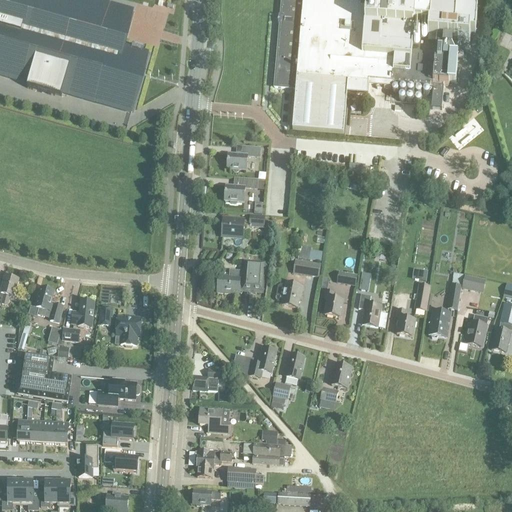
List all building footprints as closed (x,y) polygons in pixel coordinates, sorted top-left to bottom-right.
[(89,0),(0,0),(0,76),(29,85),(28,89),(61,99),(63,94),(131,113),(147,54),(141,53),(143,49),(132,46),(131,50),(122,47),(132,12),(89,0)] [(115,0),(114,6),(121,9),(123,0),(115,0)] [(281,0),(281,11),(279,11),(279,13),(280,13),(279,22),(278,22),(278,24),(280,25),(274,89),(295,90),(292,130),(343,135),(346,95),(353,95),(360,96),(361,96),(368,97),(368,89),(369,84),(433,89),(431,107),(431,110),(441,111),(442,88),(433,87),(433,84),(439,85),(449,86),(449,83),(456,84),(458,59),(451,59),(452,44),(454,44),(455,39),(469,40),(470,29),(474,29),(476,0),(281,0)] [(228,156),(227,171),(233,171),(234,173),(236,174),(237,173),(239,171),(246,172),(247,158),(259,159),(260,150),(244,149),(243,157),(228,156)] [(226,188),(225,203),(231,203),(231,205),(236,205),(237,203),(244,204),(245,190),(257,191),(257,190),(257,183),(258,182),(242,181),(241,189),(226,188)] [(406,209),(416,214),(419,206),(409,202),(406,209)] [(250,222),(250,228),(264,229),(265,218),(251,217),(250,222)] [(223,220),(222,238),(243,240),(243,232),(249,233),(250,228),(250,222),(244,222),(223,220)] [(360,255),(372,256),(373,245),(361,244),(360,255)] [(301,247),(299,260),(321,264),(323,255),(311,254),(312,249),(301,247)] [(295,267),(294,275),(318,279),(320,266),(295,262),(295,267)] [(219,276),(217,294),(239,296),(240,290),(243,290),(244,291),(244,292),(249,292),(249,291),(256,291),(256,293),(261,293),(261,292),(262,292),(265,265),(245,263),(244,273),(230,272),(230,277),(219,276)] [(339,274),(337,284),(355,288),(357,278),(339,274)] [(5,278),(1,295),(4,296),(3,300),(2,305),(7,306),(10,298),(14,299),(19,282),(5,278)] [(465,279),(462,292),(483,297),(486,283),(465,279)] [(278,288),(276,301),(278,304),(282,304),(282,307),(297,310),(300,296),(302,297),(303,289),(286,285),(286,287),(281,287),(278,288)] [(418,295),(415,311),(426,313),(428,297),(430,288),(419,286),(418,295)] [(129,287),(116,287),(117,302),(129,301),(129,287)] [(452,287),(448,311),(458,312),(462,289),(452,287)] [(42,290),(36,309),(39,310),(38,317),(44,318),(46,312),(49,313),(54,293),(42,290)] [(328,301),(325,317),(341,320),(343,303),(332,301),(333,294),(326,293),(325,300),(328,301)] [(361,296),(359,311),(365,312),(362,327),(378,330),(381,308),(370,306),(371,298),(367,297),(361,296)] [(73,314),(72,326),(78,327),(78,328),(92,329),(94,304),(81,303),(80,313),(77,315),(73,314)] [(50,320),(50,322),(59,324),(63,308),(54,306),(50,320)] [(501,324),(499,332),(496,331),(491,351),(506,355),(510,334),(511,327),(511,326),(511,307),(505,306),(501,324)] [(101,309),(99,326),(111,327),(113,310),(101,309)] [(399,320),(397,336),(412,338),(415,322),(404,320),(405,313),(398,312),(397,319),(399,320)] [(433,313),(429,337),(431,337),(432,340),(436,341),(438,339),(446,340),(450,315),(433,313)] [(471,325),(466,344),(468,345),(468,346),(482,349),(486,328),(488,320),(474,317),(473,324),(473,325),(471,325)] [(118,318),(116,337),(121,337),(121,346),(124,346),(126,348),(131,349),(133,347),(137,347),(137,339),(140,339),(142,320),(118,318)] [(52,329),(48,344),(58,347),(62,332),(52,329)] [(62,332),(58,347),(64,347),(65,343),(79,344),(80,332),(64,330),(64,332),(62,332)] [(23,335),(19,350),(24,352),(28,336),(23,335)] [(48,356),(57,353),(58,349),(57,348),(46,350),(48,356)] [(69,360),(70,349),(59,348),(58,359),(69,360)] [(87,349),(87,351),(82,350),(82,361),(93,362),(94,349),(87,349)] [(263,350),(259,366),(252,364),(249,378),(260,380),(262,373),(271,375),(276,353),(263,350)] [(68,403),(72,378),(51,375),(53,360),(24,356),(18,396),(68,403)] [(291,356),(286,378),(299,381),(304,359),(291,356)] [(244,359),(236,357),(235,364),(241,372),(244,359)] [(351,370),(336,367),(331,387),(347,390),(351,370)] [(194,379),(193,392),(218,394),(218,381),(221,382),(222,373),(208,372),(208,380),(194,379)] [(110,394),(99,393),(98,407),(117,408),(118,400),(125,401),(135,402),(136,396),(138,397),(140,395),(140,389),(139,388),(137,387),(137,386),(125,385),(125,382),(111,381),(110,394)] [(284,408),(286,400),(289,400),(292,386),(277,383),(273,397),(274,397),(272,405),(284,408)] [(315,384),(308,383),(306,393),(312,394),(315,384)] [(334,410),(335,404),(338,393),(323,390),(319,407),(334,410)] [(228,404),(228,396),(218,396),(218,403),(228,404)] [(222,413),(200,411),(199,427),(216,428),(215,434),(209,434),(229,436),(229,426),(221,425),(222,413)] [(13,423),(12,437),(18,437),(18,444),(31,444),(32,424),(19,424),(13,423)] [(32,424),(31,444),(43,445),(44,425),(32,424)] [(44,425),(43,445),(55,446),(56,425),(44,425)] [(56,425),(55,446),(67,446),(68,426),(56,425)] [(104,432),(103,447),(117,448),(118,441),(133,442),(134,428),(113,426),(112,433),(104,432)] [(274,438),(274,428),(260,427),(259,438),(274,438)] [(248,448),(249,439),(241,438),(240,447),(248,448)] [(289,459),(290,448),(254,446),(253,457),(280,459),(280,458),(289,459)] [(77,464),(77,468),(79,468),(79,479),(92,479),(92,470),(98,470),(98,447),(86,447),(86,461),(79,461),(79,464),(77,464)] [(214,454),(199,452),(198,457),(198,462),(196,461),(196,467),(197,467),(197,470),(197,478),(212,480),(213,473),(214,465),(221,466),(221,463),(231,464),(232,455),(221,454),(221,455),(214,454)] [(284,467),(285,460),(280,460),(280,459),(253,457),(253,465),(284,467)] [(114,458),(113,472),(137,474),(138,460),(114,458)] [(256,472),(229,470),(228,483),(255,485),(264,486),(264,478),(256,477),(256,472)] [(2,499),(2,511),(13,511),(13,507),(21,508),(21,484),(8,484),(8,499),(2,499)] [(21,484),(21,508),(28,508),(28,511),(39,511),(39,500),(33,500),(33,484),(21,484)] [(41,500),(41,509),(51,509),(51,505),(57,505),(57,508),(58,508),(58,484),(45,484),(45,500),(41,500)] [(58,484),(58,508),(75,508),(75,500),(70,500),(70,495),(71,484),(58,484)] [(193,492),(193,506),(195,506),(196,508),(200,508),(202,507),(210,507),(211,501),(220,502),(221,495),(211,494),(211,493),(193,492)] [(276,505),(276,495),(264,494),(263,504),(276,505)] [(278,495),(278,505),(279,505),(279,506),(310,508),(311,496),(280,494),(280,495),(278,495)] [(106,506),(128,507),(128,498),(118,498),(118,495),(113,495),(113,497),(107,497),(106,506)]
